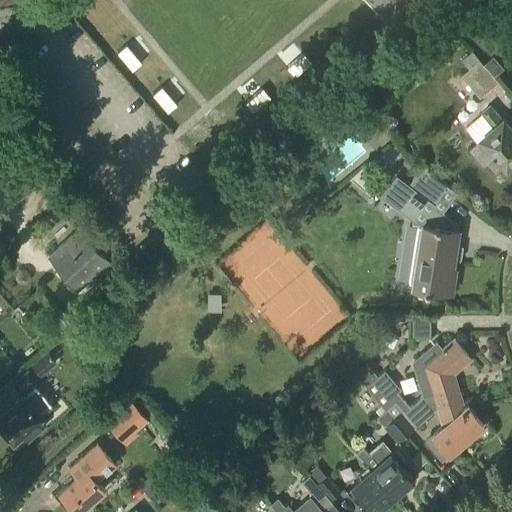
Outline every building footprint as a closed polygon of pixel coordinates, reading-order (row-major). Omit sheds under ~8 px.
[(367,0),(384,20),(407,0),(367,0)] [(126,44),(117,52),(133,70),(142,63),(126,44)] [(508,93),(511,88),(511,77),(494,56),(484,65),(499,82),(508,93)] [(499,82),(484,65),(480,60),(461,76),(480,98),(499,82)] [(162,86),(152,94),(156,98),(168,112),(177,104),(165,90),(162,86)] [(504,121),(491,106),(483,113),(483,114),(466,128),(478,142),(470,149),(485,166),(498,155),(509,168),(511,165),(511,127),(505,120),(504,121)] [(432,207),(447,187),(423,168),(407,188),(432,207)] [(440,213),(432,207),(407,188),(394,179),(379,199),(412,223),(411,225),(422,227),(414,287),(413,287),(413,288),(424,290),(424,292),(428,292),(429,291),(452,294),(456,270),(452,269),(458,227),(440,213)] [(99,233),(87,220),(80,227),(79,226),(47,256),(78,291),(110,261),(91,241),(99,233)] [(29,273),(26,271),(22,270),(19,271),(16,274),(16,277),(17,281),(20,283),(23,284),(27,283),(29,280),(30,276),(29,273)] [(208,310),(220,310),(220,294),(207,294),(208,310)] [(429,338),(430,318),(412,318),(412,338),(429,338)] [(365,363),(356,371),(356,376),(374,397),(385,410),(394,403),(414,426),(435,408),(439,407),(443,406),(453,417),(464,407),(464,406),(454,372),(472,357),(456,338),(454,341),(453,340),(445,347),(446,347),(443,350),(436,341),(412,362),(423,396),(420,397),(409,407),(397,392),(400,389),(384,370),(377,377),(365,363)] [(103,368),(91,377),(99,386),(110,377),(103,368)] [(31,384),(36,379),(28,371),(13,384),(23,395),(0,415),(0,424),(13,440),(21,433),(27,439),(34,432),(45,422),(40,416),(41,415),(51,406),(41,395),(31,384)] [(396,442),(405,434),(385,410),(374,397),(366,403),(377,416),(376,417),(383,426),(396,442)] [(123,441),(144,422),(128,403),(106,423),(123,441)] [(405,434),(414,426),(394,403),(385,410),(405,434)] [(464,407),(453,417),(426,440),(442,458),(483,423),(468,404),(467,405),(466,404),(464,406),(464,407)] [(115,463),(98,443),(70,467),(77,476),(60,491),(77,511),(104,488),(97,480),(115,463)] [(401,466),(406,462),(395,450),(380,463),(376,458),(368,465),(394,496),(413,479),(401,466)] [(418,452),(411,459),(419,467),(426,461),(418,452)] [(326,477),(316,465),(307,473),(331,499),(340,491),(327,476),(326,477)] [(372,511),(375,511),(394,496),(368,465),(358,474),(362,479),(347,492),(357,504),(361,501),(362,502),(363,501),(372,511)] [(158,468),(139,484),(154,501),(173,485),(158,468)] [(271,505),(277,511),(324,511),(333,505),(310,477),(303,484),(313,496),(293,511),(288,506),(286,508),(278,499),(271,505)]
